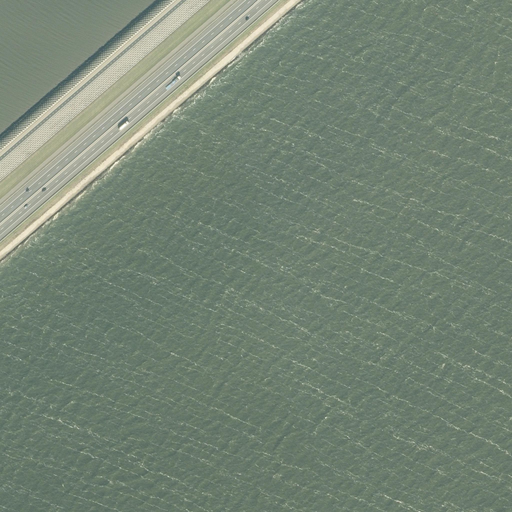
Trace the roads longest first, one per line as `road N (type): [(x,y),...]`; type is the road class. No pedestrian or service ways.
road 1 (motorway): [(0,231),(268,0)]
road 2 (motorway): [(252,0),(0,217)]
